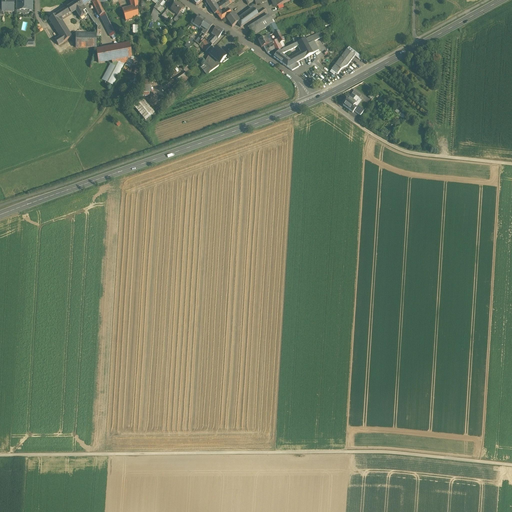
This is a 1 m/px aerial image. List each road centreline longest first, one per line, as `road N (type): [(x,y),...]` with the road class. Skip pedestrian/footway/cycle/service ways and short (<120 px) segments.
road 1 (track): [(511,467),(391,454),(0,456)]
road 2 (secondary): [(316,99),(11,210)]
road 3 (secondary): [(501,0),(316,99)]
road 4 (residential): [(316,99),(183,0)]
